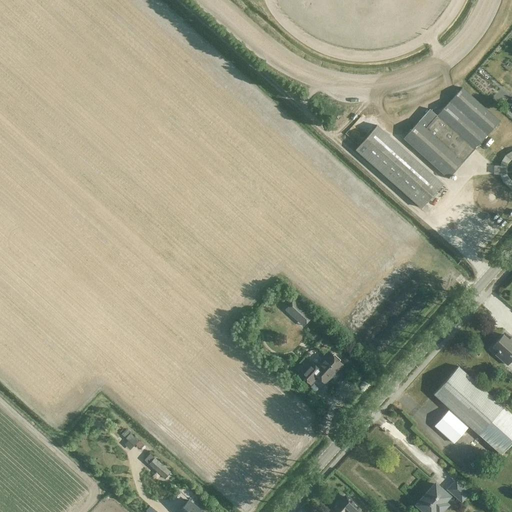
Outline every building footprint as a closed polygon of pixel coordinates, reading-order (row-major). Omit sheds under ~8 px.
[(402,137),(441,173),(447,178),(498,121),(461,87),(436,115),(428,109),(402,137)] [(441,184),(376,124),(354,148),(420,207),(441,184)] [(304,325),(314,312),(294,297),(284,310),(304,325)] [(493,347),(498,352),(496,355),(507,365),(511,358),(511,337),(511,336),(508,339),(503,335),(493,347)] [(311,362),(300,374),(310,383),(317,376),(325,383),(342,364),(338,361),(339,359),(334,354),(332,356),(329,353),(316,367),(311,362)] [(433,393),(501,454),(511,441),(511,414),(458,366),(433,393)] [(435,426),(453,443),(468,427),(449,410),(435,426)] [(101,418),(107,424),(111,419),(104,414),(101,418)] [(108,430),(94,418),(73,442),(86,454),(108,430)] [(119,431),(141,452),(146,447),(124,426),(119,431)] [(139,458),(127,447),(105,471),(118,482),(139,458)] [(180,491),(185,485),(150,453),(144,460),(180,491)] [(429,492),(425,497),(424,496),(417,504),(426,511),(434,511),(436,511),(437,511),(439,511),(447,504),(444,502),(449,496),(435,484),(428,492),(429,492)] [(468,492),(464,488),(457,495),(461,499),(468,492)] [(330,511),(347,511),(354,504),(348,498),(340,506),(338,504),(330,511)] [(201,511),(189,500),(177,511),(201,511)]
